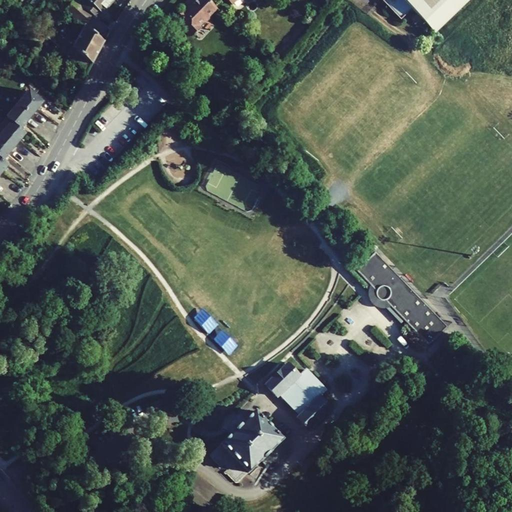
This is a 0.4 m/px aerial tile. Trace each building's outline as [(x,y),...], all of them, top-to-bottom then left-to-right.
[(61,13),(70,2),(68,0),(66,0),(57,9),(61,13)] [(83,15),(89,20),(93,16),(80,5),(74,0),(72,0),(70,2),(61,13),(60,14),(63,16),(67,11),(74,17),(75,16),(76,16),(78,15),(80,14),(82,14),(83,15)] [(111,2),(109,0),(85,0),(80,5),(93,16),(96,19),(111,2)] [(216,8),(208,0),(195,0),(189,7),(189,9),(185,13),(182,10),(174,19),(192,36),(200,28),(198,26),(202,23),(205,23),(209,19),(209,16),(216,8)] [(381,0),(401,19),(411,9),(434,33),(468,0),(381,0)] [(93,16),(89,20),(83,15),(82,14),(80,14),(78,15),(76,16),(75,16),(74,17),(84,25),(103,42),(110,31),(96,19),(93,16)] [(72,48),(91,64),(103,42),(84,25),(71,48),(72,48)] [(87,72),(91,64),(72,48),(67,55),(87,72)] [(17,104),(31,116),(42,103),(28,91),(17,104)] [(11,122),(19,129),(31,116),(17,104),(6,118),(11,122)] [(0,135),(14,147),(25,134),(19,129),(11,122),(0,135)] [(0,159),(2,161),(14,147),(0,135),(0,159)] [(406,243),(416,254),(424,248),(415,236),(406,243)] [(395,273),(374,252),(361,265),(356,270),(355,271),(373,288),(376,291),(375,292),(375,293),(375,294),(375,295),(376,296),(376,297),(377,298),(378,299),(379,300),(380,300),(381,301),(382,301),(383,301),(384,301),(384,300),(388,304),(404,320),(428,345),(438,335),(447,327),(395,273)] [(430,273),(440,273),(441,252),(431,252),(430,273)] [(355,271),(356,270),(349,263),(345,267),(369,292),(373,288),(355,271)] [(404,320),(388,304),(384,307),(400,324),(404,320)] [(287,364),(265,385),(277,397),(279,394),(288,386),(301,400),(293,408),(300,416),(297,418),(309,430),(330,409),(319,397),(325,391),(304,369),(298,376),(287,364)] [(382,377),(378,381),(382,386),(387,381),(382,377)] [(279,394),(293,408),(301,400),(288,386),(279,394)] [(254,411),(220,444),(248,473),(282,440),(254,411)]
